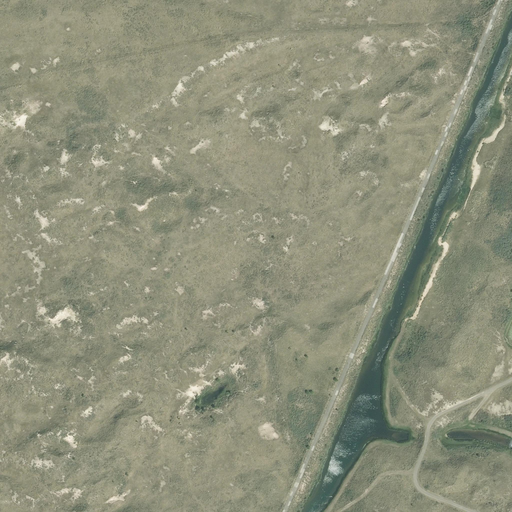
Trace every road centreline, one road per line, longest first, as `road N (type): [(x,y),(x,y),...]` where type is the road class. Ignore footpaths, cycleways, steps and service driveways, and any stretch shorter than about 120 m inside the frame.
road 1 (track): [(285,511),(499,0)]
road 2 (track): [(511,73),(443,251),(396,340),(390,368),(417,414),(430,419)]
